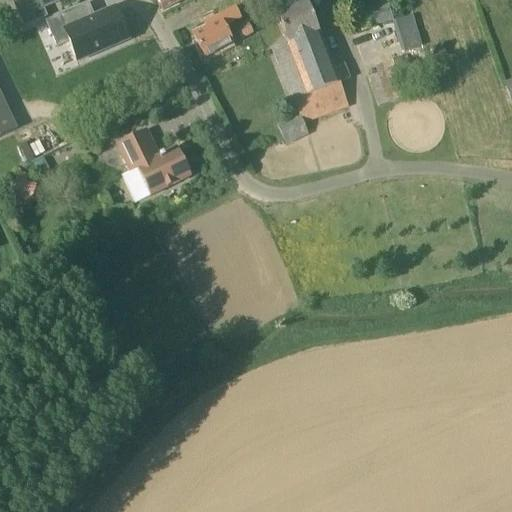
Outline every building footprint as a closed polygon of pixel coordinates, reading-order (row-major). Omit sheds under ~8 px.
[(61,0),(20,0),(12,4),(23,28),(47,18),(42,8),(61,0)] [(186,0),(156,0),(163,12),(186,0)] [(372,25),(393,19),(387,2),(367,8),(372,25)] [(76,60),(127,39),(114,7),(93,16),(88,3),(46,20),(56,45),(68,40),(76,60)] [(319,32),(318,33),(307,3),(276,15),(287,44),(286,44),(272,49),(275,56),(293,103),(293,102),(299,118),(278,128),(286,144),(308,134),(303,123),(347,107),(339,84),(349,80),(344,65),(333,69),(319,32)] [(10,4),(0,8),(0,16),(5,29),(19,23),(10,4)] [(224,28),(240,19),(235,9),(204,24),(207,30),(193,37),(204,59),(233,45),(224,28)] [(253,35),(246,23),(235,30),(242,41),(253,35)] [(431,52),(435,61),(447,57),(443,47),(431,52)] [(407,57),(376,68),(378,74),(368,78),(378,107),(420,93),(407,57)] [(511,80),(503,84),(511,107),(511,80)] [(0,93),(0,138),(17,130),(0,93)] [(184,163),(186,162),(181,153),(179,154),(176,149),(157,158),(156,154),(152,156),(149,151),(154,148),(145,131),(117,145),(130,173),(121,177),(135,205),(191,178),(184,163)] [(36,186),(25,182),(28,175),(19,172),(10,197),(30,204),(36,186)]
